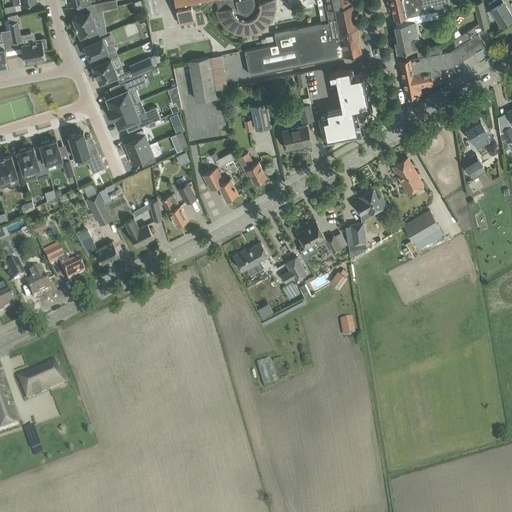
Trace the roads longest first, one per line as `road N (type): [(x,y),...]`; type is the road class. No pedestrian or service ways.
road 1 (tertiary): [(0,343),(186,251),(399,131)]
road 2 (residential): [(399,131),(368,0)]
road 3 (tertiary): [(399,131),(511,58)]
